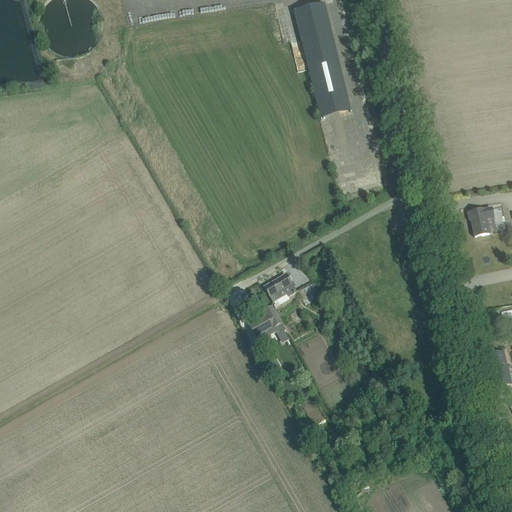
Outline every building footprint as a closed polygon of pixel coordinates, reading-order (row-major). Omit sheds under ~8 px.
[(324,5),(294,13),(300,37),(308,71),(318,112),(349,105),(324,5)] [(494,219),(492,210),(484,211),(468,214),(470,222),(471,221),(475,238),(489,235),(486,220),(494,219)] [(269,297),(270,298),(273,304),(273,303),(287,296),(288,298),(296,294),(291,286),(292,286),(291,285),(286,276),(264,289),(269,297)] [(305,307),(320,299),(312,284),(297,291),(305,307)] [(265,317),(248,327),(255,339),(262,335),(265,339),(276,333),(277,336),(285,332),(282,326),(277,317),(272,308),(263,313),(265,317)] [(511,318),(511,311),(501,314),(502,321),(511,318)] [(511,367),(508,368),(504,352),(487,356),(495,390),(511,385),(511,367)] [(275,360),(267,365),(274,377),(282,372),(275,360)] [(374,440),(367,428),(356,434),(369,456),(383,448),(377,439),(374,440)]
